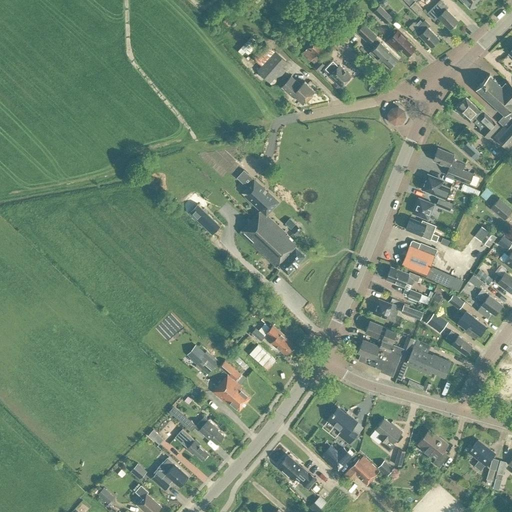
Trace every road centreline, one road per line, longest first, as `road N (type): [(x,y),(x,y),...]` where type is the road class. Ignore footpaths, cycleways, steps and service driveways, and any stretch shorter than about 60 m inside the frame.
road 1 (tertiary): [(316,361),(426,108)]
road 2 (tertiary): [(195,511),(269,430),(316,361)]
road 3 (residential): [(462,413),(362,385),(316,361)]
road 4 (residential): [(297,116),(394,96),(426,108)]
road 5 (tertiary): [(426,108),(445,78),(511,13)]
